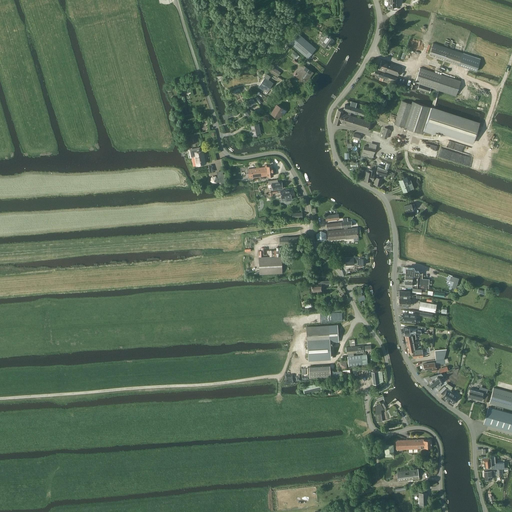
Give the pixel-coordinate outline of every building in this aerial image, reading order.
[(395,0),(387,0),(388,6),(388,8),(391,8),(391,6),(392,6),(395,6),(396,6),(396,2),(395,0)] [(307,58),(315,48),(297,32),(288,41),(307,58)] [(328,48),(334,40),(327,35),(326,36),(324,34),(321,39),(323,41),(321,44),(328,48)] [(433,43),(429,55),(459,65),(470,69),(476,71),(481,59),(470,55),(463,53),(433,43)] [(402,49),(399,60),(415,65),(419,54),(402,49)] [(294,51),(291,54),(296,59),(300,55),(294,51)] [(380,76),(379,80),(382,81),(383,77),(395,82),(397,77),(384,72),(384,71),(398,76),(401,67),(381,60),(378,69),(383,70),(382,72),(375,69),(374,74),(380,76)] [(280,72),(271,65),(268,70),(277,77),(280,72)] [(306,80),(312,72),(301,65),(297,71),(300,73),(298,75),(306,80)] [(456,96),(461,81),(441,74),(440,77),(419,70),(415,80),(437,87),(436,89),(456,96)] [(263,90),(265,88),(268,90),(273,82),(265,76),(258,86),(263,90)] [(418,88),(429,92),(431,88),(419,84),(418,88)] [(250,106),(256,102),(253,97),(247,102),(250,106)] [(356,103),(351,101),(350,105),(345,104),(343,109),(348,111),(347,114),(342,113),(343,111),(338,110),(334,123),(339,124),(339,122),(367,131),(370,121),(366,120),(367,118),(364,117),(361,116),(360,118),(350,115),(351,112),(366,116),(368,111),(360,109),(360,108),(359,107),(359,108),(355,107),(356,103)] [(412,101),(411,104),(402,101),(394,123),(404,126),(404,127),(423,133),(425,127),(431,108),(412,101)] [(283,113),(285,110),(276,105),(272,112),(278,116),(281,112),(283,113)] [(426,127),(424,132),(434,135),(436,130),(473,142),(479,123),(431,108),(425,127),(426,127)] [(383,122),(386,115),(370,110),(368,117),(383,122)] [(254,135),(260,133),(258,124),(252,125),(254,135)] [(385,127),(382,136),(386,138),(390,128),(385,127)] [(362,151),(374,154),(375,149),(364,145),(362,151)] [(191,156),(195,155),(197,165),(205,163),(202,150),(198,151),(198,148),(190,150),(191,156)] [(248,169),(249,177),(268,175),(268,176),(273,175),(272,165),(267,166),(266,164),(265,165),(265,167),(248,169)] [(385,177),(387,170),(378,167),(373,183),(380,185),(382,176),(385,177)] [(374,173),(374,170),(369,169),(368,171),(364,170),(363,179),(371,181),(371,180),(372,180),(374,173)] [(217,173),(209,173),(209,182),(224,182),(224,170),(217,170),(217,173)] [(406,177),(398,180),(403,191),(410,188),(409,184),(412,183),(410,179),(407,181),(406,177)] [(272,183),(273,190),(283,188),(282,181),(277,182),(277,179),(269,181),(269,184),(272,183)] [(281,192),(282,199),(285,198),(285,200),(290,200),(292,199),(291,197),(295,196),(294,188),(277,191),(278,193),(281,192)] [(412,207),(415,207),(414,203),(411,204),(411,203),(404,205),(406,212),(412,210),(412,207)] [(326,220),(339,219),(338,214),(332,214),(331,210),(323,211),(324,215),(326,215),(326,220)] [(344,228),(347,228),(347,227),(351,226),(351,221),(348,221),(347,218),(343,218),(343,222),(326,223),(327,229),(344,227),(344,228)] [(328,240),(358,237),(357,228),(347,229),(347,228),(344,228),(344,229),(327,231),(328,240)] [(321,231),(316,234),(317,239),(322,241),(326,238),(326,233),(321,231)] [(260,275),(282,273),(281,256),(259,258),(260,275)] [(363,256),(345,257),(346,265),(354,264),(354,259),(357,259),(357,265),(366,264),(365,258),(363,258),(363,256)] [(422,271),(418,271),(418,270),(414,270),(414,267),(405,267),(405,273),(414,274),(418,274),(417,281),(417,284),(417,287),(428,289),(429,279),(421,278),(422,271)] [(359,289),(355,291),(357,296),(359,301),(364,299),(362,294),(359,289)] [(434,311),(436,304),(420,301),(418,309),(434,311)] [(415,322),(416,314),(403,313),(402,316),(402,317),(401,319),(402,320),(402,321),(407,321),(407,322),(410,322),(411,322),(415,322)] [(335,324),(306,326),(308,360),(331,359),(330,342),(336,342),(339,342),(337,324),(335,324)] [(425,327),(418,325),(417,328),(415,328),(414,332),(415,332),(415,333),(420,333),(421,329),(425,330),(425,327)] [(404,336),(406,343),(415,342),(414,338),(415,338),(414,334),(404,336)] [(414,349),(421,349),(421,346),(415,347),(415,345),(416,345),(415,342),(406,343),(407,352),(412,351),(415,351),(414,349)] [(348,366),(367,364),(366,354),(365,350),(371,350),(370,345),(363,346),(363,345),(346,347),(347,354),(347,353),(348,356),(347,356),(348,366)] [(415,351),(412,351),(413,358),(422,357),(422,352),(429,351),(429,348),(421,349),(414,349),(415,351)] [(435,350),(436,360),(443,359),(446,349),(435,350)] [(424,368),(424,369),(430,368),(431,370),(436,370),(436,367),(435,367),(434,362),(423,363),(423,364),(422,364),(421,365),(422,368),(423,368),(424,368)] [(329,365),(308,367),(309,378),(330,376),(329,365)] [(373,383),(383,382),(382,370),(372,372),(373,383)] [(440,373),(429,376),(430,378),(431,377),(433,379),(428,383),(432,389),(435,386),(436,388),(440,385),(439,384),(442,381),(439,378),(442,376),(440,373)] [(450,391),(451,390),(444,386),(439,391),(443,395),(443,396),(447,399),(449,401),(449,400),(450,401),(450,402),(453,404),(456,400),(455,399),(457,396),(450,391)] [(511,409),(511,392),(493,387),(489,403),(511,409)] [(481,400),(483,392),(470,388),(467,397),(481,400)] [(388,420),(385,409),(384,409),(380,404),(376,406),(376,414),(377,414),(379,422),(388,420)] [(483,423),(483,424),(487,425),(511,431),(511,414),(488,408),(484,423),(483,423)] [(423,447),(431,447),(431,440),(423,440),(423,439),(396,439),(396,449),(424,448),(423,447)] [(385,445),(385,456),(394,456),(394,444),(385,445)] [(484,469),(503,467),(503,462),(495,463),(494,456),(490,456),(482,457),(483,462),(483,461),(484,469)] [(398,481),(418,478),(417,469),(397,472),(398,481)] [(491,474),(494,473),(494,470),(484,470),(484,479),(492,478),(491,474)] [(415,490),(411,490),(411,494),(419,494),(419,504),(420,504),(420,506),(420,507),(423,506),(424,506),(424,504),(427,504),(426,487),(415,487),(415,490)]
